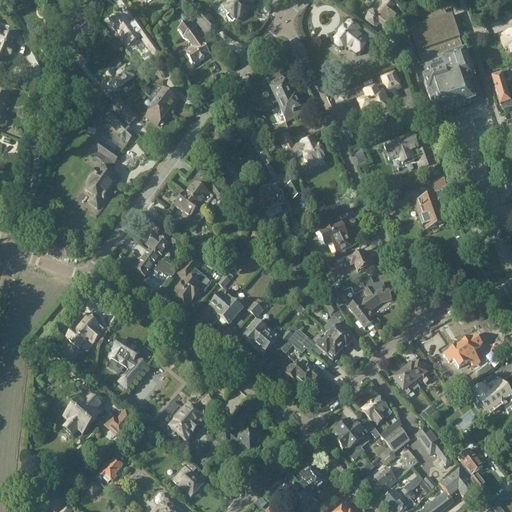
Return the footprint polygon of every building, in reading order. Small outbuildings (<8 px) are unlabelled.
[(226,19),(233,25),(235,23),(236,23),(249,10),(248,9),(254,2),(251,0),(234,0),(228,6),(226,3),(221,8),(222,8),(219,11),(219,13),(225,19),(226,19)] [(374,31),(379,26),(388,34),(402,17),(392,9),(395,6),(389,0),(384,0),(382,3),(384,4),(377,13),(373,10),(363,22),(374,31)] [(176,11),(179,15),(184,12),(181,7),(176,11)] [(204,13),(194,22),(208,36),(218,25),(212,18),(210,20),(204,13)] [(116,28),(128,46),(141,37),(133,26),(132,27),(125,17),(119,21),(117,18),(110,23),(115,30),(116,28)] [(454,17),(410,32),(423,70),(426,69),(445,63),(445,61),(464,54),(461,44),(462,43),(454,17)] [(491,21),(485,17),(479,26),(485,31),(491,21)] [(183,39),(188,42),(194,51),(187,56),(188,58),(187,59),(192,65),(193,65),(195,67),(210,56),(200,43),(205,40),(191,21),(178,31),(183,39)] [(379,53),(385,47),(362,29),(359,32),(349,23),(333,42),(335,43),(333,45),(334,49),(338,52),(343,52),(344,50),(348,51),(354,57),(360,57),(367,48),(367,44),(368,44),(370,46),(370,48),(377,54),(379,53)] [(511,32),(500,37),(505,48),(509,47),(511,53),(511,32)] [(0,66),(6,69),(14,50),(17,40),(0,33),(0,66)] [(395,33),(385,47),(391,52),(399,46),(395,33)] [(140,40),(149,52),(155,46),(147,35),(140,40)] [(114,43),(108,37),(107,37),(104,40),(111,47),(114,43)] [(389,53),(388,54),(388,55),(393,69),(402,66),(397,51),(389,53)] [(476,80),(473,80),(464,54),(445,61),(445,63),(426,69),(428,73),(427,73),(430,81),(424,82),(435,116),(474,103),(473,102),(482,99),(476,80)] [(155,61),(162,71),(168,67),(161,57),(155,61)] [(109,107),(119,118),(127,108),(119,99),(118,99),(113,93),(115,91),(117,91),(120,89),(120,87),(133,77),(126,67),(116,75),(113,72),(101,81),(104,84),(99,88),(108,99),(113,104),(109,107)] [(491,78),(496,92),(506,89),(504,82),(510,80),(507,70),(500,72),(500,70),(492,73),(494,78),(491,78)] [(364,97),(355,100),(363,120),(390,109),(388,104),(399,100),(396,93),(401,91),(395,73),(380,78),(384,89),(383,90),(382,88),(363,95),(364,97)] [(415,73),(408,75),(412,86),(413,86),(418,84),(419,83),(415,73)] [(139,86),(144,82),(140,76),(135,80),(139,86)] [(257,115),(278,105),(291,99),(282,80),(277,82),(269,86),(275,99),(261,105),(259,100),(252,104),(257,115)] [(0,117),(1,118),(8,99),(7,98),(9,93),(0,89),(0,117)] [(500,107),(500,106),(502,111),(511,108),(511,101),(510,102),(506,89),(496,92),(500,107)] [(158,98),(154,103),(170,114),(178,103),(169,97),(170,95),(165,91),(159,99),(158,98)] [(291,99),(278,105),(286,123),(303,115),(295,97),(291,99)] [(101,102),(96,109),(100,112),(105,105),(101,102)] [(164,121),(170,114),(154,103),(150,108),(153,111),(146,120),(157,127),(163,120),(164,121)] [(137,119),(127,108),(119,118),(128,128),(137,119)] [(131,137),(133,135),(125,127),(126,126),(115,115),(107,122),(126,142),(127,141),(128,141),(131,138),(131,137)] [(275,129),(273,126),(267,130),(271,139),(288,131),(285,124),(275,129)] [(366,138),(362,130),(351,135),(355,143),(366,138)] [(286,135),(277,140),(289,163),(304,156),(309,169),(317,166),(316,163),(324,159),(319,148),(317,149),(313,139),(301,144),(292,148),(286,135)] [(431,166),(425,151),(419,135),(402,141),(383,149),(388,161),(397,158),(400,166),(420,158),(421,162),(419,163),(421,170),(431,166)] [(87,204),(93,208),(97,211),(99,208),(117,184),(116,184),(119,179),(109,171),(112,166),(114,167),(120,158),(100,143),(94,153),(96,154),(93,157),(105,165),(103,167),(102,166),(98,170),(97,169),(85,186),(87,187),(83,192),(91,198),(87,204)] [(195,164),(199,171),(205,167),(200,160),(195,164)] [(430,181),(435,179),(441,176),(437,165),(431,167),(426,169),(430,181)] [(424,233),(437,229),(440,229),(442,229),(444,226),(447,225),(443,216),(442,216),(441,213),(450,209),(445,194),(448,193),(442,177),(436,179),(436,180),(430,181),(436,196),(414,204),(424,233)] [(201,208),(204,210),(205,211),(214,199),(213,198),(215,197),(218,201),(223,198),(213,183),(202,191),(194,184),(185,197),(201,208)] [(302,196),(295,183),(286,188),(292,201),(302,196)] [(276,188),(263,195),(276,216),(287,210),(285,206),(286,206),(276,188)] [(264,223),(276,216),(263,195),(251,202),(261,220),(262,219),(264,223)] [(188,222),(189,220),(192,222),(193,223),(195,223),(198,223),(199,222),(201,221),(202,219),(202,217),(202,215),(201,213),(204,210),(201,208),(185,197),(184,196),(175,208),(184,214),(182,217),(188,222)] [(244,205),(239,208),(237,210),(244,221),(251,217),(244,205)] [(325,248),(331,245),(336,255),(334,256),(335,257),(347,252),(353,249),(347,237),(341,224),(331,229),(330,227),(326,229),(325,229),(317,232),(325,248)] [(257,231),(248,236),(257,250),(266,245),(257,231)] [(150,249),(149,251),(159,259),(169,246),(158,238),(157,239),(153,236),(146,246),(150,249)] [(180,243),(170,236),(166,242),(176,249),(180,243)] [(254,245),(249,238),(245,240),(249,248),(254,245)] [(298,244),(302,250),(308,245),(303,240),(298,244)] [(219,262),(212,256),(200,248),(196,254),(207,262),(215,267),(219,262)] [(145,279),(151,270),(157,275),(159,273),(165,277),(166,275),(171,279),(177,272),(159,259),(149,251),(134,271),(145,279)] [(370,268),(363,253),(350,259),(347,252),(335,257),(336,261),(335,262),(339,269),(349,264),(350,268),(354,266),(358,274),(370,268)] [(174,299),(186,309),(192,303),(195,299),(196,300),(198,300),(200,296),(200,294),(199,294),(202,290),(199,288),(201,286),(190,277),(200,265),(190,257),(177,275),(184,281),(173,295),(175,297),(174,299)] [(225,277),(218,285),(223,290),(230,282),(233,278),(228,274),(225,277)] [(365,290),(362,284),(350,288),(354,295),(365,290)] [(368,299),(360,305),(366,314),(380,304),(390,302),(388,291),(375,294),(374,294),(370,289),(364,294),(368,299)] [(208,310),(218,319),(234,301),(228,296),(230,294),(225,291),(208,310)] [(345,299),(341,293),(332,298),(339,309),(343,306),(341,301),(345,299)] [(239,306),(234,301),(218,319),(228,327),(245,309),(241,305),(239,306)] [(337,312),(331,302),(325,305),(332,316),(337,312)] [(369,317),(366,314),(360,305),(358,302),(349,309),(364,330),(373,323),(370,320),(372,318),(370,316),(369,317)] [(258,308),(253,303),(246,311),(251,316),(258,308)] [(264,313),(258,308),(251,316),(257,321),(264,313)] [(334,319),(323,331),(327,334),(329,335),(335,341),(331,346),(334,348),(332,349),(339,355),(344,349),(346,351),(352,344),(344,337),(346,334),(337,327),(340,324),(334,319)] [(70,342),(79,349),(98,327),(88,320),(78,332),(77,331),(75,333),(76,334),(70,342)] [(243,340),(253,349),(256,346),(268,332),(268,331),(262,327),(264,325),(259,322),(243,340)] [(292,327),(288,332),(293,337),(298,331),(292,327)] [(256,346),(253,349),(263,357),(280,338),(275,334),(275,335),(269,330),(268,331),(268,332),(256,346)] [(286,345),(287,343),(293,337),(288,332),(287,332),(280,340),(286,345)] [(287,343),(293,348),(297,343),(301,338),(296,334),(293,337),(287,343)] [(317,337),(311,344),(326,357),(327,357),(333,362),(339,355),(332,349),(334,348),(331,346),(335,341),(329,335),(323,342),(317,337)] [(453,361),(455,363),(454,365),(455,368),(457,368),(458,369),(469,362),(473,369),(480,364),(472,353),(482,347),(475,336),(444,356),(449,364),(453,361)] [(301,338),(297,343),(306,351),(310,346),(301,338)] [(113,354),(109,360),(128,372),(118,383),(127,391),(148,367),(138,359),(137,361),(135,360),(139,353),(120,340),(111,353),(113,354)] [(301,356),(306,351),(297,343),(293,348),(301,356)] [(504,363),(496,352),(486,359),(494,370),(504,363)] [(269,373),(276,365),(272,361),(265,369),(269,373)] [(414,362),(404,369),(417,386),(422,382),(425,386),(430,382),(414,362)] [(323,377),(308,364),(303,370),(296,365),(293,369),(290,366),(283,375),(297,387),(298,385),(306,392),(310,389),(311,390),(323,377)] [(394,379),(407,397),(419,388),(417,386),(404,369),(401,372),(402,373),(394,379)] [(488,374),(485,369),(477,375),(480,380),(488,374)] [(90,371),(84,373),(86,380),(92,378),(90,371)] [(476,402),(487,417),(501,406),(506,412),(511,407),(511,397),(499,381),(479,397),(475,391),(470,395),(475,402),(476,402)] [(219,382),(214,389),(225,398),(230,391),(219,382)] [(446,397),(452,405),(457,402),(450,393),(446,397)] [(86,396),(64,421),(69,425),(64,430),(73,438),(78,432),(83,437),(104,412),(101,409),(101,408),(90,398),(89,399),(86,396)] [(126,396),(118,405),(124,409),(132,400),(126,396)] [(377,398),(371,403),(385,420),(386,419),(391,415),(377,398)] [(205,421),(209,416),(210,417),(216,411),(205,402),(199,408),(203,411),(199,416),(188,406),(183,412),(179,409),(169,420),(174,423),(169,429),(186,444),(205,421)] [(383,421),(385,420),(371,403),(361,411),(371,424),(373,422),(377,427),(383,421)] [(430,417),(420,409),(415,415),(425,423),(430,417)] [(117,424),(113,420),(106,428),(120,440),(135,422),(125,414),(117,424)] [(349,421),(340,428),(356,448),(357,446),(360,449),(368,443),(364,438),(363,439),(361,436),(362,435),(356,427),(354,428),(349,421)] [(386,445),(389,449),(392,453),(394,455),(403,448),(410,443),(399,430),(401,429),(399,421),(379,437),(381,439),(386,445)] [(369,425),(365,428),(375,441),(379,438),(369,425)] [(225,429),(217,438),(226,446),(231,440),(250,457),(264,440),(247,426),(237,439),(225,429)] [(357,446),(356,448),(340,428),(331,435),(337,442),(336,443),(342,451),(344,450),(353,462),(362,454),(363,453),(360,449),(357,446)] [(426,430),(416,438),(430,457),(434,454),(445,469),(453,464),(438,443),(437,444),(426,430)] [(469,438),(464,432),(458,437),(463,443),(469,438)] [(380,458),(383,461),(390,455),(390,454),(392,453),(389,449),(376,459),(377,460),(380,458)] [(458,461),(464,469),(480,456),(475,450),(471,453),(469,452),(458,461)] [(400,480),(418,465),(408,453),(400,459),(406,467),(394,477),(391,473),(389,474),(385,470),(372,481),(384,494),(397,483),(400,480)] [(385,468),(395,460),(394,458),(395,457),(394,455),(392,453),(390,454),(390,455),(383,461),(381,463),(385,468)] [(485,463),(480,456),(464,469),(470,477),(482,468),(481,467),(485,463)] [(376,459),(369,465),(373,469),(381,463),(383,461),(380,458),(377,460),(376,459)] [(115,476),(123,467),(114,459),(109,465),(108,464),(97,476),(102,481),(105,477),(112,483),(117,478),(115,476)] [(176,486),(175,487),(190,500),(203,486),(191,475),(196,470),(186,462),(182,466),(184,468),(171,482),(176,486)] [(370,473),(373,469),(369,465),(363,470),(367,475),(370,473)] [(304,490),(303,491),(308,497),(309,496),(309,495),(314,492),(315,493),(326,484),(311,467),(300,476),(305,481),(300,485),(304,490)] [(438,487),(445,494),(449,499),(457,493),(463,500),(469,496),(475,491),(469,483),(459,471),(438,487)] [(381,503),(388,511),(406,496),(407,496),(411,493),(419,486),(423,482),(419,477),(403,491),(401,493),(401,492),(401,493),(397,489),(381,503)] [(428,477),(423,482),(432,493),(437,489),(428,477)] [(84,491),(92,499),(101,489),(100,489),(101,487),(92,479),(83,489),(85,491),(84,491)] [(475,479),(469,483),(475,491),(476,491),(485,503),(487,506),(488,505),(490,503),(492,501),(490,498),(492,496),(486,488),(483,490),(481,487),(475,479)] [(428,497),(432,493),(423,482),(419,486),(428,497)] [(291,510),(292,509),(294,511),(302,511),(309,506),(304,501),(308,497),(303,491),(299,496),(289,486),(279,497),(291,510)] [(31,511),(48,511),(49,511),(50,511),(57,511),(65,503),(50,490),(36,507),(31,511)] [(406,496),(388,511),(403,511),(407,509),(408,510),(414,505),(411,502),(415,498),(411,493),(407,496),(406,496)] [(430,511),(449,499),(445,494),(421,511),(430,511)] [(165,500),(165,497),(162,495),(159,495),(155,499),(155,502),(157,505),(160,505),(165,500)] [(430,511),(443,511),(453,505),(451,501),(449,499),(430,511)] [(164,501),(154,511),(180,511),(177,509),(175,511),(164,501)]
